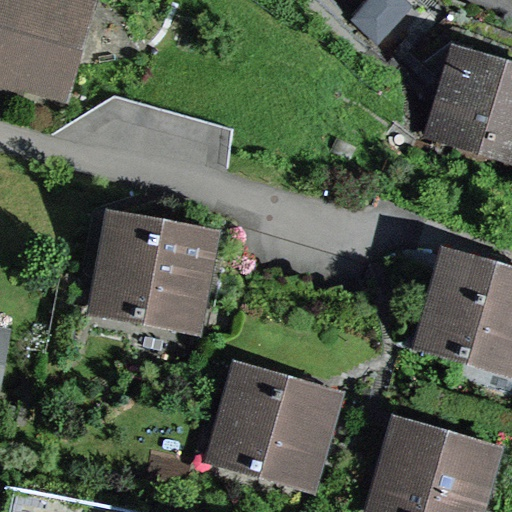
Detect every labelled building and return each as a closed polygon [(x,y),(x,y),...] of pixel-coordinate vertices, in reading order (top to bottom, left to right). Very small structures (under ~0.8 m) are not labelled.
[(52,0),(0,0),(0,72),(61,90),(84,9),(52,0)] [(376,40),(398,17),(397,0),(372,0),(354,19),(376,40)] [(511,82),(462,67),(443,130),(511,150),(511,82)] [(117,230),(103,304),(189,321),(203,246),(117,230)] [(511,285),(450,267),(429,340),(511,363),(511,285)] [(242,380),(221,452),(306,477),(326,405),(242,380)] [(401,434),(380,507),(397,511),(470,511),(486,459),(401,434)]
